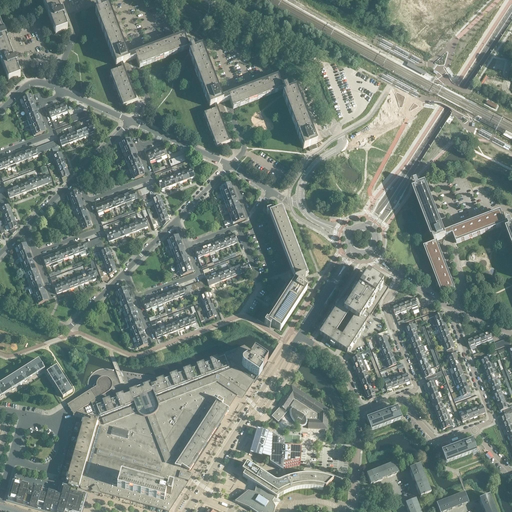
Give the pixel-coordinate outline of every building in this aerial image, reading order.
[(42,0),(56,34),(57,34),(67,30),(67,29),(67,28),(66,27),(64,22),(64,21),(68,20),(65,14),(65,12),(61,13),(61,12),(60,9),(58,4),(57,2),(56,0),(55,0),(42,0)] [(307,8),(297,2),(295,5),(305,10),(307,8)] [(99,4),(96,5),(98,12),(96,13),(116,67),(121,65),(123,68),(111,73),(123,106),(130,104),(134,102),(135,102),(124,72),(128,71),(129,73),(132,71),(128,61),(127,57),(125,53),(126,53),(109,8),(102,10),(99,4)] [(0,58),(9,82),(20,77),(19,75),(17,69),(20,67),(19,63),(17,60),(14,61),(5,38),(9,37),(7,33),(6,29),(2,31),(0,24),(0,58)] [(183,36),(134,54),(140,67),(188,49),(183,36)] [(193,45),(189,47),(192,53),(190,54),(210,108),(215,106),(216,110),(204,114),(217,147),(229,143),(218,113),(221,112),(222,114),(226,113),(219,95),(220,94),(203,49),(195,52),(193,45)] [(276,77),(228,96),(233,109),(282,90),(276,77)] [(286,94),(283,95),(304,149),(309,147),(310,151),(317,148),(314,138),(313,136),(313,135),(296,90),(289,93),(286,87),(283,88),(286,94)] [(22,105),(24,105),(33,101),(31,96),(22,99),(20,100),(22,105)] [(26,110),(35,106),(33,101),(24,105),(26,110)] [(59,106),(62,114),(68,112),(68,111),(65,104),(59,106)] [(26,116),(37,111),(35,106),(24,111),(26,116)] [(54,108),(57,116),(62,114),(59,106),(54,108)] [(48,110),(51,118),(57,116),(54,108),(48,110)] [(28,121),(30,120),(39,117),(37,111),(26,116),(28,121)] [(30,120),(32,125),(41,122),(39,117),(30,120)] [(30,126),(32,131),(43,127),(41,122),(32,125),(30,126)] [(87,128),(90,136),(95,134),(92,126),(87,128)] [(32,131),(34,137),(45,132),(43,127),(32,131)] [(81,130),(84,138),(90,136),(87,128),(81,130)] [(75,132),(79,140),(84,138),(81,130),(75,132)] [(70,134),(73,142),(79,140),(75,132),(70,134)] [(64,137),(67,144),(73,142),(70,134),(64,137)] [(59,139),(62,147),(67,144),(64,137),(59,139)] [(119,144),(121,149),(132,145),(130,140),(119,144)] [(121,149),(123,154),(134,150),(132,145),(121,149)] [(38,156),(38,155),(36,149),(35,148),(30,150),(33,158),(38,156)] [(158,150),(161,158),(167,156),(164,148),(158,150)] [(33,160),(33,158),(30,150),(24,152),(27,160),(28,162),(33,160)] [(123,154),(125,159),(136,155),(134,150),(123,154)] [(152,152),(156,160),(161,158),(158,150),(152,152)] [(21,162),(27,160),(24,152),(18,154),(21,162)] [(147,154),(150,162),(156,160),(152,152),(147,154)] [(53,156),(55,162),(63,159),(61,153),(60,153),(57,154),(54,156),(53,156)] [(16,164),(21,162),(18,154),(13,156),(16,164)] [(125,159),(127,165),(138,160),(136,155),(125,159)] [(16,166),(16,164),(13,156),(7,158),(10,166),(11,169),(16,166)] [(4,168),(10,166),(7,158),(1,161),(4,168)] [(55,162),(57,167),(65,165),(63,159),(55,162)] [(127,165),(129,170),(140,166),(138,160),(127,165)] [(57,167),(59,173),(67,170),(65,165),(57,167)] [(129,170),(131,175),(142,171),(140,166),(129,170)] [(186,171),(189,179),(194,177),(191,169),(186,171)] [(67,170),(59,173),(63,183),(69,178),(68,177),(69,176),(67,170)] [(131,175),(133,180),(144,176),(142,171),(131,175)] [(180,174),(183,182),(189,179),(186,171),(180,174)] [(175,176),(178,184),(183,182),(180,174),(175,176)] [(40,178),(43,186),(49,184),(49,183),(52,182),(49,175),(46,176),(40,178)] [(169,178),(172,186),(178,184),(175,176),(169,178)] [(35,180),(38,188),(43,186),(40,178),(35,180)] [(163,180),(167,188),(172,186),(169,178),(163,180)] [(29,182),(32,190),(38,188),(35,180),(29,182)] [(158,182),(161,190),(167,188),(163,180),(158,182)] [(23,184),(26,192),(32,190),(29,182),(23,184)] [(418,182),(415,183),(415,185),(417,190),(415,191),(429,226),(435,242),(425,246),(444,294),(454,290),(455,290),(436,243),(437,242),(443,245),(444,243),(445,241),(444,241),(444,240),(446,239),(444,234),(442,229),(443,228),(442,225),(429,191),(428,190),(427,191),(426,186),(420,188),(418,182)] [(18,187),(21,195),(26,192),(23,184),(18,187)] [(219,188),(221,194),(232,189),(230,184),(219,188)] [(151,193),(153,199),(159,197),(155,185),(134,193),(137,199),(138,202),(143,200),(141,196),(151,193)] [(12,189),(15,197),(21,195),(18,187),(12,189)] [(6,191),(9,199),(15,197),(12,189),(6,191)] [(221,194),(223,199),(234,194),(232,189),(221,194)] [(67,196),(69,202),(80,197),(78,192),(67,196)] [(131,202),(137,199),(134,193),(134,192),(128,194),(131,202)] [(126,204),(131,202),(128,194),(123,196),(126,204)] [(223,199),(225,204),(236,200),(234,194),(223,199)] [(120,206),(126,204),(123,196),(117,198),(120,206)] [(69,202),(71,207),(82,202),(80,197),(69,202)] [(152,200),(154,206),(162,203),(160,197),(159,197),(153,199),(152,200)] [(115,208),(120,206),(117,198),(112,200),(115,208)] [(109,210),(115,208),(112,200),(106,202),(109,210)] [(225,204),(227,209),(238,205),(236,200),(225,204)] [(71,207),(73,212),(84,208),(82,202),(71,207)] [(104,212),(109,210),(106,202),(100,205),(104,212)] [(154,206),(156,211),(164,208),(162,203),(154,206)] [(1,208),(3,214),(11,211),(9,205),(8,205),(5,207),(2,208),(1,208)] [(98,215),(104,212),(100,205),(95,207),(98,215)] [(227,209),(229,214),(240,210),(238,205),(227,209)] [(73,212),(75,217),(86,213),(84,208),(73,212)] [(156,211),(159,217),(166,214),(164,208),(156,211)] [(271,326),(276,329),(279,330),(286,320),(302,295),(304,291),(306,289),(303,288),(303,287),(304,287),(304,285),(304,284),(304,281),(305,281),(305,279),(304,278),(305,277),(307,276),(306,274),(281,209),(276,211),(275,208),(266,211),(268,215),(269,214),(271,214),(294,273),(292,276),(291,276),(290,276),(289,276),(288,277),(288,278),(288,279),(289,279),(289,280),(284,288),(272,307),(270,309),(268,307),(268,308),(267,310),(266,311),(265,311),(263,314),(262,313),(259,317),(257,320),(256,320),(269,328),(271,326)] [(229,214),(231,219),(242,215),(240,210),(229,214)] [(3,214),(5,220),(13,217),(11,211),(3,214)] [(511,217),(503,212),(507,223),(508,223),(510,229),(508,230),(511,240),(511,241),(511,217)] [(75,217),(77,222),(88,218),(86,213),(75,217)] [(458,229),(452,231),(453,236),(456,243),(457,243),(499,226),(505,224),(503,219),(500,213),(458,229)] [(166,214),(159,217),(161,223),(162,227),(169,221),(168,220),(169,220),(166,214)] [(242,215),(231,219),(233,224),(235,224),(244,220),(242,215)] [(5,220),(7,226),(15,222),(13,217),(5,220)] [(77,222),(79,227),(90,223),(88,218),(77,222)] [(139,222),(142,230),(148,228),(145,220),(139,222)] [(10,231),(13,234),(16,231),(15,229),(18,228),(15,222),(7,226),(10,231)] [(134,224),(137,232),(142,230),(139,222),(134,224)] [(90,223),(79,227),(81,233),(92,228),(91,227),(90,223)] [(128,226),(131,234),(137,232),(134,224),(128,226)] [(122,228),(125,236),(131,234),(128,226),(122,228)] [(117,230),(120,238),(125,236),(122,228),(117,230)] [(111,233),(114,241),(120,238),(117,230),(111,233)] [(105,235),(109,243),(114,241),(111,233),(105,235)] [(167,241),(169,246),(180,242),(178,236),(167,241)] [(229,238),(232,246),(238,244),(235,236),(229,238)] [(97,246),(100,252),(107,249),(103,237),(82,245),(85,252),(86,252),(86,253),(89,252),(88,249),(97,246)] [(223,240),(226,248),(232,246),(229,238),(223,240)] [(218,242),(221,250),(226,248),(223,240),(218,242)] [(169,246),(171,251),(182,247),(180,242),(169,246)] [(212,244),(215,252),(221,250),(218,242),(212,244)] [(80,254),(85,252),(82,245),(82,244),(77,246),(80,254)] [(207,247),(210,254),(215,252),(212,244),(207,247)] [(14,249),(16,254),(28,250),(26,245),(14,249)] [(74,256),(80,254),(77,246),(71,248),(74,256)] [(171,251),(173,256),(184,252),(182,247),(171,251)] [(201,249),(204,257),(210,254),(207,247),(201,249)] [(69,258),(74,256),(71,248),(65,250),(69,258)] [(100,252),(102,258),(110,255),(108,249),(107,249),(100,252)] [(195,251),(198,259),(204,257),(201,249),(195,251)] [(18,259),(30,255),(28,250),(16,254),(18,259)] [(63,260),(69,258),(65,250),(60,252),(63,260)] [(57,263),(63,260),(60,252),(54,254),(57,263)] [(173,256),(175,261),(186,257),(184,252),(173,256)] [(52,265),(57,263),(54,254),(49,256),(52,265)] [(18,259),(20,264),(32,260),(30,255),(18,259)] [(102,258),(104,264),(112,261),(110,255),(102,258)] [(46,267),(52,265),(49,256),(43,259),(46,267)] [(175,261),(177,266),(188,262),(186,257),(175,261)] [(20,264),(22,269),(33,265),(32,260),(20,264)] [(104,264),(106,269),(114,266),(112,261),(104,264)] [(177,266),(179,271),(190,267),(188,262),(177,266)] [(245,264),(240,266),(243,274),(248,272),(245,264)] [(22,269),(24,275),(35,270),(33,265),(22,269)] [(114,266),(106,269),(109,275),(117,272),(114,266)] [(240,266),(234,268),(237,276),(243,274),(240,266)] [(179,271),(181,277),(192,272),(190,267),(179,271)] [(234,268),(229,270),(232,278),(237,276),(234,268)] [(86,271),(87,274),(91,282),(96,280),(96,278),(97,277),(99,276),(97,271),(93,272),(92,272),(91,269),(86,271)] [(24,275),(26,280),(37,275),(35,270),(24,275)] [(229,270),(223,273),(226,280),(232,278),(229,270)] [(361,270),(319,335),(347,353),(389,288),(382,283),(381,284),(367,275),(368,274),(361,270)] [(223,273),(217,275),(220,282),(226,280),(223,273)] [(82,276),(85,284),(91,282),(87,274),(82,276)] [(26,280),(28,285),(39,281),(37,275),(26,280)] [(217,275),(212,277),(215,285),(220,282),(217,275)] [(76,278),(79,286),(85,284),(82,276),(76,278)] [(212,277),(206,279),(209,287),(215,285),(212,277)] [(71,280),(74,288),(79,286),(76,278),(71,280)] [(65,283),(68,291),(74,288),(71,280),(65,283)] [(28,285),(30,290),(41,286),(39,281),(28,285)] [(60,285),(63,293),(68,291),(65,283),(60,285)] [(54,287),(57,295),(63,293),(60,285),(54,287)] [(30,290),(32,295),(43,291),(41,286),(30,290)] [(114,293),(116,298),(128,294),(126,288),(114,293)] [(186,296),(185,295),(188,293),(186,288),(183,289),(183,288),(177,290),(180,298),(186,296)] [(174,300),(180,298),(177,290),(171,292),(174,300)] [(32,295),(34,300),(45,296),(43,291),(32,295)] [(169,302),(174,300),(171,292),(166,294),(169,302)] [(200,296),(202,302),(210,299),(208,293),(208,294),(205,295),(200,296)] [(116,298),(118,303),(130,299),(128,294),(116,298)] [(163,304),(169,302),(166,294),(160,296),(163,304)] [(34,300),(36,305),(47,301),(45,296),(34,300)] [(157,307),(163,304),(160,296),(154,299),(157,307)] [(409,301),(412,309),(413,312),(419,310),(417,306),(420,304),(419,303),(418,298),(409,301)] [(118,303),(120,308),(132,304),(130,299),(118,303)] [(152,309),(157,307),(154,299),(149,301),(152,309)] [(202,302),(205,308),(213,305),(210,299),(202,302)] [(146,311),(152,309),(149,301),(143,303),(146,311)] [(403,303),(406,311),(412,309),(409,301),(403,303)] [(398,306),(401,313),(406,311),(403,303),(398,306)] [(120,308),(122,313),(134,309),(132,304),(120,308)] [(205,308),(207,313),(215,310),(213,305),(205,308)] [(392,308),(395,316),(401,313),(398,306),(392,308)] [(122,313),(124,319),(136,314),(134,309),(122,313)] [(215,310),(207,313),(209,319),(217,316),(215,310)] [(124,319),(126,324),(138,319),(136,314),(124,319)] [(436,323),(443,320),(441,314),(433,317),(436,323)] [(187,318),(190,326),(196,324),(193,316),(187,318)] [(182,320),(185,328),(190,326),(187,318),(182,320)] [(126,324),(128,329),(140,324),(138,319),(126,324)] [(176,323),(179,330),(185,328),(182,320),(176,323)] [(438,329),(446,325),(443,320),(436,323),(432,324),(433,326),(436,325),(438,329)] [(171,325),(174,333),(179,330),(176,323),(171,325)] [(128,329),(130,334),(142,330),(140,324),(128,329)] [(405,328),(407,334),(415,331),(417,330),(415,324),(405,328)] [(165,326),(165,327),(168,335),(174,333),(171,325),(168,326),(167,325),(165,326)] [(440,334),(448,331),(446,325),(438,329),(440,334)] [(159,329),(163,337),(168,335),(165,327),(159,329)] [(154,331),(157,339),(163,337),(159,329),(154,331)] [(130,334),(132,339),(144,335),(142,330),(130,334)] [(407,334),(409,339),(417,336),(415,331),(407,334)] [(442,340),(450,337),(448,331),(440,334),(442,340)] [(484,334),(487,342),(493,339),(490,332),(484,334)] [(479,336),(482,344),(487,342),(484,334),(479,336)] [(132,339),(134,344),(146,340),(144,335),(132,339)] [(409,339),(411,345),(419,342),(417,336),(409,339)] [(473,338),(476,346),(482,344),(479,336),(473,338)] [(377,340),(380,346),(388,343),(385,337),(377,340)] [(444,345),(452,342),(450,337),(442,340),(444,345)] [(467,341),(470,348),(476,346),(473,338),(467,341)] [(134,344),(136,350),(148,345),(146,340),(134,344)] [(411,345),(414,351),(421,348),(419,342),(411,345)] [(447,351),(452,349),(454,348),(452,342),(444,345),(447,351)] [(380,346),(382,351),(390,348),(388,343),(380,346)] [(243,362),(245,361),(246,361),(248,363),(250,360),(250,359),(254,353),(244,347),(223,355),(224,357),(218,359),(217,357),(209,360),(210,362),(204,364),(203,362),(196,365),(197,367),(191,370),(190,367),(183,370),(183,373),(177,375),(177,373),(169,375),(170,378),(164,380),(163,378),(156,380),(156,381),(157,383),(151,386),(150,383),(142,386),(143,388),(140,390),(137,391),(136,388),(129,391),(130,394),(124,396),(123,393),(115,396),(116,399),(110,401),(109,398),(102,401),(100,397),(109,392),(110,391),(111,390),(111,389),(112,387),(112,386),(112,384),(112,383),(112,382),(111,381),(110,379),(109,379),(108,378),(106,377),(104,377),(102,377),(101,378),(100,378),(99,379),(98,380),(97,382),(97,383),(96,384),(96,386),(96,387),(67,405),(73,415),(72,418),(73,418),(76,419),(77,418),(90,422),(91,419),(99,421),(97,424),(96,424),(78,486),(59,481),(58,483),(65,486),(65,488),(85,493),(85,491),(87,492),(91,493),(93,492),(95,491),(97,490),(99,492),(100,493),(147,506),(168,511),(175,502),(189,481),(183,480),(184,477),(185,474),(186,474),(190,467),(190,468),(191,467),(192,464),(193,464),(195,461),(195,460),(197,457),(199,454),(199,453),(201,451),(202,450),(201,450),(203,447),(204,447),(205,444),(206,444),(206,443),(208,440),(210,437),(210,436),(212,433),(212,434),(213,433),(214,430),(215,430),(217,427),(217,426),(219,423),(221,420),(221,419),(223,417),(224,416),(223,416),(225,413),(226,413),(228,410),(228,409),(229,407),(230,407),(230,405),(231,406),(231,405),(233,402),(235,399),(235,398),(237,395),(239,391),(240,390),(246,394),(257,378),(244,369),(243,368),(242,368),(242,367),(242,366),(242,365),(242,364),(242,363),(243,363),(243,362)] [(414,351),(416,356),(424,353),(426,352),(423,347),(421,348),(414,351)] [(382,351),(384,357),(392,354),(390,348),(382,351)] [(449,363),(457,360),(455,354),(454,355),(452,349),(447,351),(446,351),(448,357),(447,357),(449,363)] [(246,361),(245,361),(243,362),(243,363),(242,363),(242,364),(242,365),(242,366),(242,367),(242,368),(243,368),(244,369),(257,378),(266,364),(267,362),(254,353),(250,359),(250,360),(248,363),(246,361)] [(351,359),(353,365),(363,361),(361,355),(360,353),(353,356),(354,358),(351,359)] [(416,356),(418,362),(426,359),(424,353),(416,356)] [(384,357),(386,362),(394,359),(392,354),(384,357)] [(481,361),(483,367),(491,364),(488,358),(487,356),(482,358),(483,360),(481,361)] [(394,359),(386,362),(388,368),(396,365),(394,359)] [(418,362),(420,367),(428,364),(426,359),(418,362)] [(39,360),(0,384),(0,398),(1,398),(3,397),(13,390),(15,389),(26,382),(28,381),(46,370),(44,367),(43,365),(39,360)] [(452,368),(459,365),(457,360),(449,363),(452,368)] [(353,365),(355,370),(366,366),(363,361),(353,365)] [(420,367),(422,373),(430,370),(428,364),(420,367)] [(483,367),(485,372),(493,369),(491,364),(483,367)] [(454,374),(462,371),(459,365),(452,368),(454,374)] [(355,370),(358,376),(366,373),(368,372),(366,366),(355,370)] [(60,393),(64,398),(67,396),(68,396),(68,395),(73,392),(57,367),(58,367),(57,367),(52,370),(50,371),(51,371),(48,373),(51,378),(51,379),(52,381),(52,380),(59,391),(58,391),(60,393)] [(485,372),(487,378),(495,375),(493,369),(485,372)] [(430,370),(422,373),(424,379),(432,376),(430,370)] [(453,381),(456,380),(464,377),(462,371),(454,374),(451,375),(453,381)] [(358,376),(360,381),(368,378),(366,373),(358,376)] [(407,374),(401,377),(404,384),(410,382),(407,374)] [(425,385),(427,391),(435,388),(433,382),(443,378),(442,375),(436,377),(434,378),(428,381),(429,384),(425,385)] [(487,378),(489,383),(497,380),(495,375),(487,378)] [(401,377),(395,379),(398,386),(404,384),(401,377)] [(456,380),(458,385),(466,382),(464,377),(456,380)] [(360,381),(363,387),(370,384),(368,378),(360,381)] [(395,379),(390,381),(393,389),(398,386),(395,379)] [(489,383),(491,389),(499,386),(497,380),(489,383)] [(384,383),(387,391),(393,389),(390,381),(384,383)] [(458,385),(461,391),(468,388),(466,382),(458,385)] [(363,387),(365,392),(373,389),(370,384),(363,387)] [(491,389),(494,395),(501,392),(499,386),(491,389)] [(293,421),(293,422),(308,398),(291,387),(278,407),(279,408),(272,416),(273,418),(274,418),(278,422),(288,411),(291,413),(290,414),(291,415),(291,416),(291,417),(291,418),(292,419),(292,420),(293,421)] [(427,391),(430,396),(438,393),(435,388),(427,391)] [(453,400),(455,403),(471,397),(470,394),(468,388),(461,391),(463,397),(459,398),(453,400)] [(365,392),(367,398),(368,398),(369,400),(375,398),(374,395),(375,395),(373,389),(365,392)] [(494,395),(496,400),(504,397),(501,392),(494,395)] [(430,396),(432,402),(440,399),(438,393),(430,396)] [(496,400),(498,406),(506,403),(504,397),(496,400)] [(308,427),(308,429),(326,430),(327,410),(308,398),(293,422),(294,423),(295,423),(296,424),(297,425),(298,425),(299,426),(300,426),(301,426),(302,426),(303,426),(304,426),(308,427)] [(432,402),(434,408),(442,405),(440,399),(432,402)] [(43,408),(45,411),(54,406),(52,403),(43,408)] [(505,413),(511,410),(511,406),(511,407),(508,409),(506,403),(498,406),(500,412),(503,410),(505,413)] [(434,408),(436,413),(444,410),(442,405),(434,408)] [(482,406),(476,408),(479,416),(485,414),(482,406)] [(476,408),(470,410),(473,418),(479,416),(476,408)] [(369,427),(369,428),(370,431),(370,430),(400,419),(401,419),(400,416),(397,409),(397,410),(393,411),(393,410),(391,410),(389,411),(389,412),(367,421),(366,421),(369,426),(369,427)] [(436,413),(438,419),(448,415),(445,410),(444,410),(436,413)] [(470,410),(465,412),(468,420),(473,418),(470,410)] [(511,410),(505,413),(506,416),(501,418),(503,423),(511,419),(511,410)] [(459,414),(462,423),(468,420),(465,412),(459,414)] [(438,419),(441,425),(448,422),(450,421),(448,415),(438,419)] [(60,476),(59,481),(78,486),(96,424),(97,424),(99,421),(98,420),(91,419),(90,422),(77,418),(76,419),(75,424),(60,476)] [(511,419),(503,423),(505,429),(511,426),(511,419)] [(448,422),(441,425),(443,431),(451,427),(448,422)] [(262,458),(262,456),(253,454),(256,445),(255,444),(256,443),(256,442),(257,442),(260,432),(269,434),(269,433),(257,429),(250,454),(262,458)] [(270,463),(283,471),(283,468),(283,462),(284,445),(284,444),(284,443),(273,435),(271,434),(271,435),(269,434),(260,432),(257,442),(256,442),(256,443),(255,444),(256,445),(253,454),(262,456),(270,458),(270,463)] [(441,453),(445,463),(446,463),(445,462),(475,451),(476,451),(475,448),(474,447),(472,441),(471,441),(472,442),(468,443),(467,442),(464,443),(464,445),(442,453),(441,453)] [(300,446),(284,445),(283,462),(283,468),(285,468),(285,469),(298,466),(300,446)] [(366,474),(370,484),(371,485),(371,484),(376,482),(377,482),(379,482),(379,481),(390,476),(390,477),(393,476),(392,475),(398,473),(398,474),(399,473),(398,473),(394,463),(394,464),(367,475),(367,474),(366,474)] [(274,481),(250,465),(245,473),(242,477),(247,480),(256,486),(256,489),(255,488),(254,488),(254,489),(253,489),(253,490),(254,491),(255,491),(254,493),(248,492),(235,502),(250,509),(251,508),(259,511),(258,511),(273,511),(275,508),(272,502),(273,500),(275,498),(277,499),(281,496),(286,494),(290,492),(295,490),(299,489),(304,489),(308,489),(312,489),(316,489),(319,490),(322,491),(323,487),(325,488),(333,481),(328,479),(322,477),(316,476),(310,476),(304,476),(298,476),(292,477),(290,478),(288,478),(286,479),(284,480),(279,482),(278,482),(277,482),(276,482),(275,482),(274,481)] [(420,497),(420,498),(421,497),(424,496),(424,497),(425,496),(431,493),(430,493),(419,466),(420,466),(420,465),(410,469),(409,469),(409,470),(410,469),(412,475),(411,475),(412,478),(413,477),(418,489),(417,489),(418,492),(418,491),(421,497),(420,497)] [(82,505),(85,496),(85,493),(65,488),(65,486),(58,483),(54,483),(16,473),(13,482),(12,484),(13,484),(8,500),(48,511),(81,511),(82,509),(81,508),(80,507),(81,505),(82,505)] [(438,511),(445,511),(446,511),(445,511),(446,511),(448,511),(460,506),(460,507),(462,506),(462,505),(468,503),(468,504),(468,503),(464,493),(464,494),(436,505),(436,504),(438,511)] [(495,511),(489,496),(479,499),(479,500),(482,506),(481,506),(482,508),(484,511),(495,511)] [(420,511),(415,500),(416,500),(416,499),(405,504),(406,504),(408,509),(407,510),(408,511),(409,511),(420,511)]
